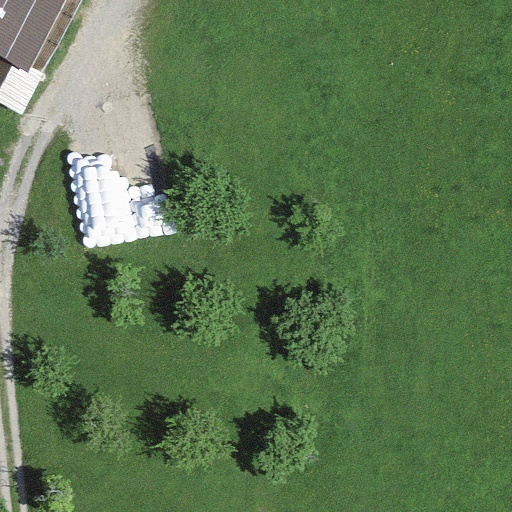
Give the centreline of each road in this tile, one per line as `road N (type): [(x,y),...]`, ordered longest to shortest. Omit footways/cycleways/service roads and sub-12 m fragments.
road 1 (track): [(99,13),(7,224),(0,305)]
road 2 (track): [(0,363),(12,511)]
